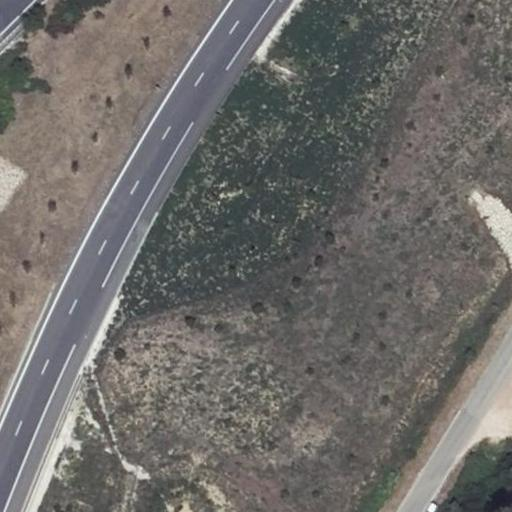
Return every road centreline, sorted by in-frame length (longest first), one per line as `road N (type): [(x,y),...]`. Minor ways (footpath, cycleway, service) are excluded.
road 1 (motorway): [(0,485),(71,309),(208,61),(254,0)]
road 2 (unclassified): [(511,327),(396,511)]
